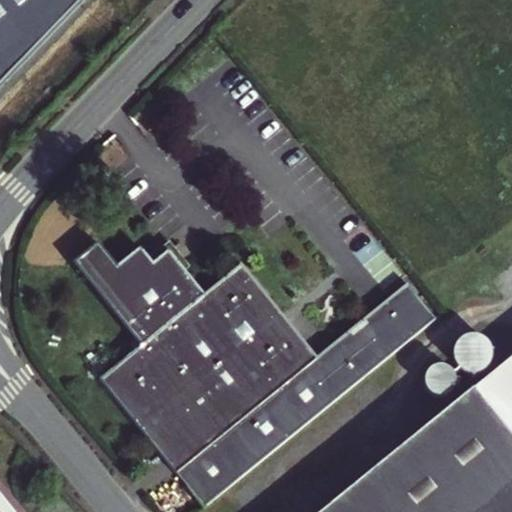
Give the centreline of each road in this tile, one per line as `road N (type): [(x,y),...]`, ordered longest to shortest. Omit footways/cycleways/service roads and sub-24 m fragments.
road 1 (unclassified): [(0,210),(200,0)]
road 2 (unclassified): [(0,370),(116,511)]
